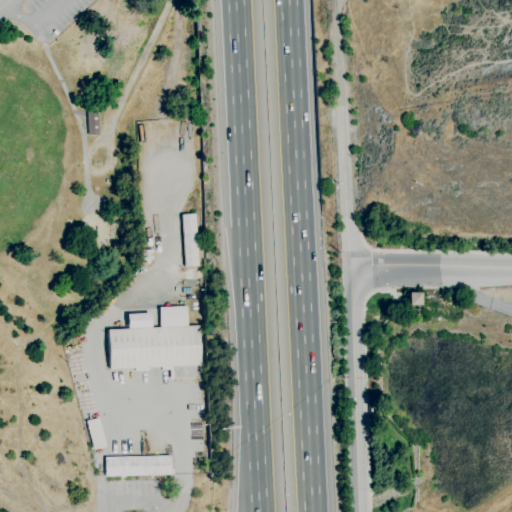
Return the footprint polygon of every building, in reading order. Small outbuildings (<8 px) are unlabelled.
[(87,135),(86,112),(98,111),(99,134),(87,135)] [(184,267),(180,215),(194,214),(198,266),(184,267)] [(146,264),(145,260),(142,260),(141,250),(152,250),(153,260),(149,260),(150,263),(146,264)] [(419,305),(407,305),(407,293),(419,293),(419,305)] [(169,379),(169,370),(161,370),(161,367),(148,367),(148,371),(135,372),(134,368),(109,369),(107,330),(159,328),(158,307),(186,306),(187,326),(198,326),(199,365),(198,365),(199,378),(169,379)] [(120,477),(120,476),(105,476),(104,458),(170,456),(170,469),(174,469),(174,474),(125,476),(125,477),(120,477)]
